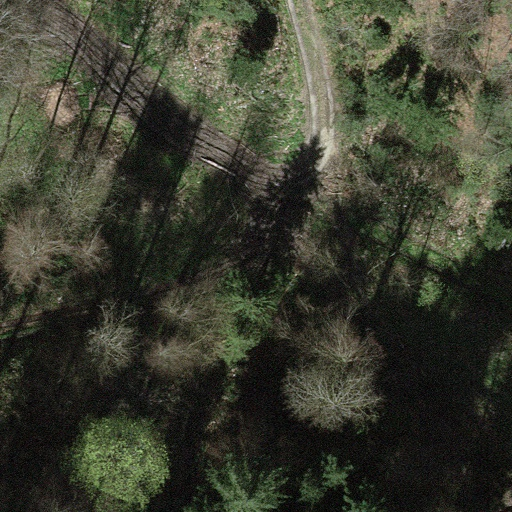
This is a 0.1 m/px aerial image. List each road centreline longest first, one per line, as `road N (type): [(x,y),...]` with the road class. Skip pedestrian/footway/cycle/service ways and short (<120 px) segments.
road 1 (track): [(4,0),(95,31),(302,197),(511,320)]
road 2 (track): [(0,326),(217,288),(267,257),(322,168),(318,94),(294,0)]
